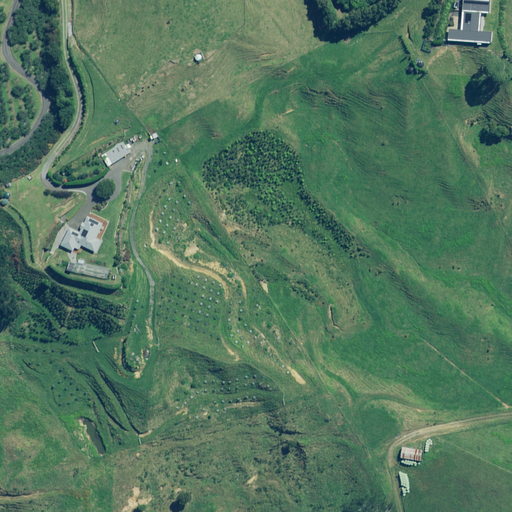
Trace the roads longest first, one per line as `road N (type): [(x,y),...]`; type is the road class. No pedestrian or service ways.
road 1 (track): [(406,0),(344,23),(111,177)]
road 2 (track): [(396,511),(399,441),(511,412)]
